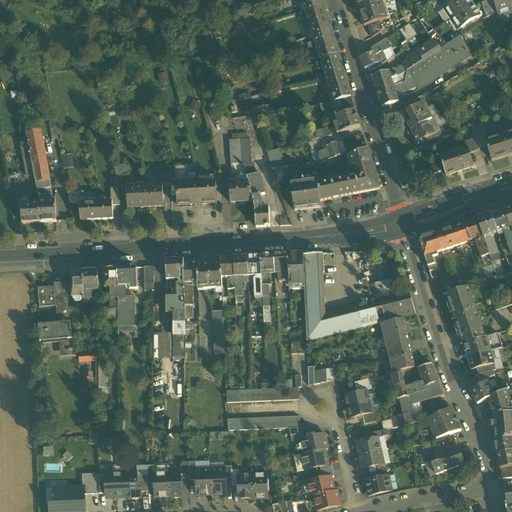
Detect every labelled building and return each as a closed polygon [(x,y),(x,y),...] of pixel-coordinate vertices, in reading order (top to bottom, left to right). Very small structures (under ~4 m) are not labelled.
[(301,0),(303,5),(305,12),(322,7),(319,0),(301,0)] [(355,0),(364,27),(368,26),(380,22),(387,20),(380,0),(355,0)] [(458,0),(448,7),(444,9),(451,20),(473,5),(470,0),(458,0)] [(498,15),(492,0),(487,2),(492,15),(493,17),(498,15)] [(506,0),(492,0),(498,15),(499,17),(511,13),(506,0)] [(487,2),(482,4),(487,19),(492,15),(487,2)] [(473,5),(451,20),(458,30),(479,16),(476,12),(478,11),(473,5)] [(322,7),(305,12),(306,16),(309,24),(326,19),(322,7)] [(326,19),(309,24),(311,32),(313,37),(330,31),(326,19)] [(380,22),(368,26),(372,38),(383,31),(380,22)] [(409,26),(400,31),(407,41),(416,36),(409,26)] [(330,31),(313,37),(320,61),(337,55),(330,31)] [(397,78),(391,80),(393,87),(394,92),(398,90),(400,95),(416,89),(417,91),(471,56),(459,38),(440,50),(434,41),(417,53),(418,54),(402,65),(403,66),(407,72),(397,78)] [(386,40),(370,50),(372,53),(360,58),(365,70),(377,64),(378,67),(379,68),(386,62),(382,53),(390,49),(386,40)] [(337,55),(320,61),(327,82),(344,76),(337,55)] [(403,66),(395,71),(397,78),(407,72),(403,66)] [(395,71),(389,73),(391,80),(397,78),(395,71)] [(389,73),(372,78),(376,92),(393,87),(391,80),(389,73)] [(344,76),(327,82),(333,103),(337,101),(350,97),(344,76)] [(393,87),(376,92),(381,108),(398,103),(394,92),(393,87)] [(350,97),(337,101),(341,115),(355,111),(350,97)] [(419,98),(406,105),(409,111),(422,103),(419,98)] [(194,101),(191,109),(199,112),(202,104),(194,101)] [(337,101),(333,103),(325,104),(330,120),(336,118),(335,117),(341,115),(337,101)] [(409,111),(407,112),(413,122),(408,125),(411,131),(427,123),(431,120),(426,109),(423,104),(422,103),(409,111)] [(341,115),(335,117),(336,118),(337,123),(334,124),(335,130),(337,135),(338,135),(360,128),(355,111),(341,115)] [(427,123),(411,131),(416,139),(418,138),(420,142),(435,135),(435,134),(431,128),(430,129),(427,123)] [(487,135),(483,124),(472,129),(475,139),(487,135)] [(327,129),(314,133),(316,140),(317,140),(328,137),(337,135),(335,130),(327,132),(327,129)] [(47,180),(38,131),(26,133),(35,182),(47,180)] [(435,135),(420,142),(424,151),(445,141),(440,132),(435,134),(435,135)] [(313,133),(307,134),(309,142),(316,140),(314,133),(313,133)] [(511,133),(485,142),(487,148),(492,162),(511,155),(511,133)] [(485,142),(483,136),(475,139),(479,151),(487,148),(485,142)] [(328,137),(317,140),(320,146),(330,143),(328,137)] [(475,139),(464,143),(466,148),(468,154),(479,151),(475,139)] [(229,142),(230,164),(241,164),(240,141),(232,141),(229,142)] [(246,141),(240,141),(241,164),(251,163),(250,141),(246,141)] [(342,142),(331,146),(337,158),(347,155),(342,142)] [(331,146),(321,149),(325,162),(337,158),(331,146)] [(466,148),(440,157),(446,176),(473,168),(468,154),(466,148)] [(279,150),(267,153),(272,169),(283,168),(281,161),(282,160),(279,150)] [(353,175),(317,182),(320,202),(380,190),(367,150),(348,158),(353,175)] [(72,154),(63,156),(65,169),(74,167),(72,154)] [(126,165),(114,167),(116,179),(128,177),(126,165)] [(186,167),(175,168),(176,183),(177,206),(197,205),(196,181),(187,182),(186,167)] [(433,167),(418,174),(419,177),(415,179),(416,183),(436,173),(433,167)] [(413,171),(398,178),(402,190),(416,183),(415,179),(413,171)] [(259,174),(247,176),(249,182),(252,197),(259,195),(264,194),(259,174)] [(47,180),(35,182),(37,190),(49,188),(47,180)] [(214,180),(196,181),(197,205),(216,204),(215,188),(215,180),(214,180)] [(249,182),(229,183),(230,203),(254,202),(252,197),(249,182)] [(314,182),(290,185),(290,189),(291,198),(293,198),(294,211),(321,208),(320,202),(317,182),(314,182)] [(162,185),(144,186),(145,208),(163,207),(162,185)] [(144,186),(126,187),(127,209),(145,208),(144,186)] [(118,188),(110,189),(110,201),(111,201),(112,206),(119,206),(119,192),(118,188)] [(84,193),(76,194),(77,203),(80,203),(87,202),(87,200),(84,200),(84,193)] [(76,194),(68,194),(69,204),(77,203),(76,194)] [(259,195),(252,197),(254,202),(255,208),(259,208),(262,204),(260,197),(259,195)] [(39,203),(29,204),(28,201),(21,201),(22,224),(40,223),(39,203)] [(52,201),(39,202),(39,203),(40,223),(56,222),(55,202),(52,201)] [(110,201),(96,202),(97,220),(112,219),(112,206),(111,201),(110,201)] [(87,202),(80,203),(81,221),(97,220),(96,202),(87,202)] [(171,208),(166,207),(162,225),(177,228),(179,219),(169,217),(171,208)] [(259,208),(255,208),(256,227),(269,227),(269,208),(259,208)] [(504,210),(490,215),(496,233),(506,230),(510,228),(504,210)] [(490,215),(477,220),(483,238),(484,239),(489,237),(497,235),(496,233),(490,215)] [(477,220),(461,225),(467,243),(470,242),(478,239),(483,238),(477,220)] [(461,225),(450,229),(456,247),(467,243),(461,225)] [(456,247),(450,229),(436,233),(442,252),(456,247)] [(436,233),(422,238),(420,243),(428,267),(435,265),(433,258),(438,256),(437,253),(442,252),(436,233)] [(498,255),(493,240),(491,240),(490,240),(489,237),(484,239),(490,256),(490,258),(498,255)] [(483,238),(478,239),(479,242),(476,243),(477,245),(482,258),(482,259),(490,256),(484,239),(483,238)] [(323,254),(303,255),(304,274),(321,273),(324,273),(323,254)] [(303,255),(288,256),(289,282),(290,286),(304,285),(304,274),(303,255)] [(498,255),(490,258),(492,264),(500,261),(498,255)] [(288,256),(274,257),(275,275),(279,274),(279,283),(283,282),(289,282),(288,256)] [(490,256),(482,259),(482,258),(479,259),(482,270),(493,266),(492,264),(490,258),(490,256)] [(260,257),(247,258),(248,277),(252,277),(256,276),(261,276),(261,275),(260,257)] [(274,257),(260,257),(261,275),(271,275),(275,275),(274,257)] [(234,258),(221,259),(221,263),(222,279),(231,279),(235,278),(234,258)] [(247,258),(234,258),(235,278),(242,278),(248,278),(248,277),(247,258)] [(184,261),(166,261),(167,281),(178,280),(184,280),(184,264),(184,261)] [(198,265),(197,265),(198,284),(198,290),(222,288),(222,279),(221,263),(198,265)] [(184,264),(184,280),(184,285),(189,284),(198,284),(197,265),(198,265),(198,264),(184,264)] [(153,267),(144,268),(144,269),(145,292),(154,291),(153,267)] [(137,268),(117,269),(118,288),(118,299),(124,299),(124,298),(124,291),(126,287),(129,287),(130,290),(138,289),(137,268)] [(117,269),(97,270),(98,288),(105,288),(110,288),(118,288),(117,269)] [(82,271),(71,272),(72,282),(66,282),(67,293),(67,294),(72,294),(72,298),(73,297),(73,300),(75,302),(80,302),(82,299),(82,297),(83,297),(83,302),(90,302),(90,291),(98,290),(98,288),(97,270),(82,271)] [(321,273),(304,274),(304,285),(305,299),(320,298),(322,298),(321,273)] [(450,274),(439,277),(441,283),(451,280),(450,274)] [(271,275),(261,275),(261,276),(262,298),(269,298),(269,289),(267,289),(267,287),(271,286),(271,275)] [(451,280),(441,283),(442,289),(453,286),(451,280)] [(66,282),(54,283),(54,287),(56,306),(57,324),(70,323),(67,294),(67,293),(66,282)] [(391,283),(369,288),(371,295),(393,290),(391,283)] [(189,284),(184,285),(185,296),(185,307),(193,307),(192,287),(190,287),(189,284)] [(407,286),(401,287),(404,297),(410,296),(407,286)] [(48,288),(38,288),(39,308),(56,306),(54,287),(48,287),(48,288)] [(468,287),(447,294),(463,345),(479,340),(485,338),(468,287)] [(172,297),(167,297),(167,313),(173,313),(185,312),(185,307),(185,296),(177,297),(172,297)] [(124,299),(118,299),(118,309),(118,319),(118,327),(134,327),(133,298),(124,298),(124,299)] [(320,298),(305,299),(307,342),(363,328),(359,314),(321,323),(320,298)] [(411,301),(367,312),(371,326),(416,315),(411,301)] [(193,307),(185,307),(185,312),(185,319),(193,319),(193,307)] [(111,309),(99,309),(100,319),(118,319),(118,309),(111,309)] [(185,312),(173,313),(173,374),(184,374),(185,319),(185,312)] [(223,312),(212,312),(213,336),(224,335),(223,312)] [(367,312),(359,314),(363,328),(371,326),(367,312)] [(404,319),(380,324),(384,337),(410,330),(409,326),(406,326),(404,319)] [(70,323),(57,324),(57,325),(59,339),(60,352),(72,351),(70,323)] [(57,325),(40,326),(41,341),(59,339),(57,325)] [(410,330),(384,337),(387,349),(410,343),(408,336),(411,335),(410,330)] [(485,338),(479,340),(463,345),(468,359),(491,353),(498,351),(497,345),(500,344),(496,334),(485,338)] [(293,352),(306,352),(306,342),(293,342),(293,352)] [(410,343),(387,349),(390,361),(416,355),(415,350),(412,351),(410,343)] [(97,351),(84,351),(85,362),(98,361),(97,351)] [(498,351),(491,353),(493,361),(500,359),(498,351)] [(491,353),(468,359),(471,371),(477,369),(484,367),(484,368),(494,365),(493,361),(491,353)] [(416,355),(390,361),(393,374),(401,372),(415,368),(415,369),(416,369),(416,368),(414,360),(417,359),(416,355)] [(107,361),(99,361),(99,389),(107,389),(107,361)] [(494,365),(484,368),(484,367),(477,369),(478,375),(493,372),(496,371),(494,365)] [(432,366),(419,370),(423,383),(426,392),(429,391),(427,387),(438,383),(432,366)] [(82,373),(83,386),(95,386),(94,372),(82,373)] [(401,372),(393,374),(393,375),(391,376),(398,400),(400,400),(407,398),(405,391),(405,390),(401,372)] [(478,375),(477,375),(480,383),(495,376),(493,372),(478,375)] [(173,374),(167,374),(167,383),(177,383),(184,384),(184,374),(173,374)] [(368,380),(355,383),(357,393),(367,391),(370,390),(368,380)] [(177,383),(167,383),(167,394),(177,394),(177,383)] [(438,383),(427,387),(429,391),(426,392),(407,398),(400,400),(403,415),(406,426),(416,424),(412,406),(444,396),(438,383)] [(415,387),(405,390),(405,391),(407,398),(426,392),(423,383),(414,385),(415,387)] [(491,392),(487,383),(470,391),(477,405),(487,400),(494,397),(491,392)] [(504,383),(496,387),(497,389),(491,392),(494,397),(507,391),(508,390),(504,383)] [(299,389),(290,389),(290,401),(299,401),(299,389)] [(357,393),(345,396),(348,408),(370,402),(367,391),(357,393)] [(494,397),(487,400),(493,416),(510,414),(508,405),(510,404),(507,391),(494,397)] [(370,402),(348,408),(351,420),(362,417),(373,414),(370,402)] [(451,409),(427,421),(436,440),(461,431),(451,409)] [(373,414),(362,417),(365,425),(378,422),(376,413),(373,414)] [(493,416),(491,417),(492,423),(491,423),(492,429),(493,429),(494,442),(511,438),(511,435),(511,413),(510,414),(493,416)] [(403,415),(391,418),(392,426),(393,426),(394,429),(406,426),(403,415)] [(300,417),(228,420),(228,432),(231,432),(289,429),(300,429),(300,417)] [(300,429),(289,429),(292,442),(302,440),(304,440),(301,429),(300,429)] [(304,440),(302,440),(305,455),(328,450),(325,435),(304,440)] [(494,442),(497,455),(511,452),(511,442),(511,438),(494,442)] [(378,439),(357,444),(359,456),(381,451),(378,439)] [(458,447),(444,453),(447,461),(454,458),(454,456),(460,454),(458,447)] [(328,450),(305,455),(302,455),(305,471),(320,468),(329,466),(325,451),(328,450)] [(381,451),(359,456),(362,469),(374,467),(384,465),(381,451)] [(511,452),(497,455),(500,470),(511,467),(511,452)] [(435,453),(425,457),(427,465),(431,464),(438,461),(439,462),(447,461),(444,453),(435,453)] [(454,458),(447,461),(450,470),(460,466),(464,464),(460,454),(454,456),(454,458)] [(438,461),(431,464),(436,475),(450,470),(447,461),(439,462),(438,461)] [(189,464),(182,464),(180,468),(180,473),(181,479),(189,479),(189,464)] [(384,465),(374,467),(376,473),(387,470),(386,464),(384,465)] [(427,465),(421,466),(426,479),(436,475),(431,464),(427,465)] [(329,466),(320,468),(321,474),(333,471),(332,465),(329,466)] [(511,467),(500,470),(502,480),(511,478),(511,467)] [(196,471),(195,471),(195,481),(196,497),(211,496),(210,470),(196,471)] [(225,470),(210,470),(211,496),(226,496),(225,479),(225,470)] [(371,481),(389,477),(387,470),(376,473),(369,474),(371,481)] [(333,471),(321,474),(322,480),(331,478),(334,477),(333,471)] [(154,473),(153,473),(154,485),(154,498),(169,498),(168,474),(169,474),(168,472),(154,473)] [(137,473),(123,474),(124,498),(132,498),(132,500),(141,499),(141,493),(141,491),(137,491),(137,477),(137,473)] [(169,474),(168,474),(169,498),(181,497),(181,479),(180,473),(169,474)] [(267,473),(252,474),(252,476),(253,500),(268,499),(268,492),(269,492),(269,482),(268,482),(267,473)] [(123,474),(105,475),(105,477),(106,495),(106,499),(124,498),(123,474)] [(93,475),(82,476),(83,488),(84,488),(84,496),(100,495),(99,477),(93,477),(93,475)] [(147,476),(137,477),(137,491),(141,491),(141,493),(148,493),(148,485),(147,476)] [(239,476),(238,476),(238,486),(239,498),(244,498),(247,500),(253,500),(252,476),(239,476)] [(365,482),(368,497),(392,492),(389,477),(371,481),(365,482)] [(322,480),(308,483),(311,498),(314,497),(334,492),(331,478),(322,480)] [(84,511),(84,496),(84,488),(83,488),(54,490),(54,505),(50,505),(50,511),(84,511)] [(334,492),(314,497),(317,511),(341,506),(337,491),(334,492)] [(294,511),(292,502),(280,504),(281,511),(294,511)]
